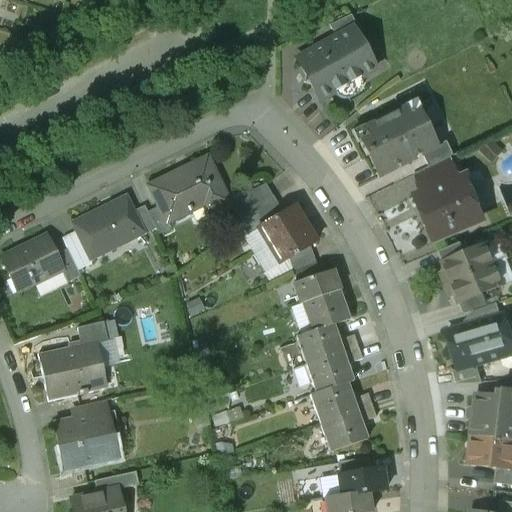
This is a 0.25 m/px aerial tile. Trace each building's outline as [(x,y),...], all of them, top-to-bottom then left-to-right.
[(335,38),(352,29),(356,26),(350,16),(329,26),(335,38)] [(374,71),(352,29),(335,38),(296,60),(319,102),(374,71)] [(422,112),(416,99),(350,131),(357,145),(361,143),(378,177),(421,156),(435,149),(435,147),(418,114),(422,112)] [(490,140),(479,152),(491,164),(502,152),(490,140)] [(435,149),(421,156),(427,168),(446,159),(452,156),(445,142),(435,147),(435,149)] [(481,217),(455,155),(452,156),(446,159),(456,180),(421,194),(415,197),(434,242),(479,223),(481,217)] [(456,180),(446,159),(427,168),(414,175),(421,194),(456,180)] [(228,203),(208,161),(177,176),(176,173),(147,188),(156,208),(165,225),(166,225),(203,207),(206,214),(228,203)] [(239,225),(245,236),(283,214),(265,184),(231,204),(242,223),(239,225)] [(132,215),(124,199),(71,225),(74,232),(60,239),(66,250),(76,272),(90,265),(88,262),(142,235),(132,215)] [(156,208),(145,213),(153,230),(157,236),(169,230),(166,225),(165,225),(156,208)] [(242,239),(253,257),(302,227),(291,208),(283,214),(245,236),(242,239)] [(143,209),(132,215),(142,235),(153,230),(145,213),(143,209)] [(314,245),(302,227),(253,257),(269,284),(292,272),(288,261),(309,249),(314,245)] [(55,256),(45,236),(0,258),(0,260),(16,294),(60,273),(62,272),(55,256)] [(438,253),(442,264),(464,255),(460,244),(438,253)] [(440,276),(444,286),(495,265),(487,246),(464,255),(442,264),(446,273),(440,276)] [(292,272),(313,261),(309,249),(288,261),(292,272)] [(66,250),(55,256),(62,272),(60,273),(66,284),(79,277),(76,272),(66,250)] [(313,261),(292,272),(296,284),(318,277),(313,261)] [(504,286),(495,265),(444,286),(449,297),(455,295),(459,304),(481,295),(504,286)] [(336,292),(330,273),(318,277),(296,284),(292,286),(298,305),(300,304),(336,292)] [(346,320),(336,292),(300,304),(310,333),(332,325),(346,320)] [(481,295),(459,304),(464,315),(474,312),(487,308),(481,295)] [(185,305),(191,318),(204,312),(198,299),(185,305)] [(477,323),(501,316),(498,305),(487,308),(474,312),(477,323)] [(511,356),(511,353),(501,316),(477,323),(447,332),(458,369),(459,372),(477,367),(511,356)] [(80,347),(37,356),(47,402),(103,390),(98,369),(102,368),(97,344),(106,342),(103,324),(77,330),(80,347)] [(295,338),(305,367),(335,357),(331,344),(337,342),(332,325),(310,333),(295,338)] [(331,344),(335,357),(357,349),(353,337),(337,342),(331,344)] [(362,361),(357,349),(335,357),(339,369),(345,367),(362,361)] [(339,369),(335,357),(305,367),(292,371),(298,390),(312,386),(315,395),(346,384),(351,382),(345,367),(339,369)] [(483,384),(477,367),(459,372),(458,369),(453,371),(457,385),(483,384)] [(315,395),(309,397),(319,425),(349,415),(345,403),(352,400),(346,384),(315,395)] [(345,403),(349,415),(371,407),(367,395),(352,400),(345,403)] [(511,396),(499,395),(498,399),(476,397),(475,408),(468,411),(468,419),(473,424),(471,437),(511,442),(511,396)] [(206,402),(209,413),(219,411),(216,400),(206,402)] [(72,420),(109,413),(107,401),(71,409),(72,420)] [(209,429),(204,404),(191,406),(196,431),(209,429)] [(375,419),(371,407),(349,415),(353,427),(360,425),(375,419)] [(242,419),(238,408),(211,417),(215,428),(242,419)] [(114,438),(109,413),(72,420),(53,424),(62,469),(112,460),(108,439),(114,438)] [(349,415),(319,425),(329,454),(366,442),(360,425),(353,427),(349,415)] [(495,484),(511,486),(511,442),(471,437),(468,466),(497,469),(495,484)] [(338,465),(340,477),(369,473),(368,461),(338,465)] [(383,491),(380,471),(369,473),(340,477),(337,478),(339,498),(366,494),(383,491)] [(93,482),(95,494),(116,489),(116,490),(137,486),(134,473),(93,482)] [(95,494),(69,500),(72,511),(121,511),(116,490),(116,489),(95,494)] [(368,511),(366,494),(339,498),(322,500),(324,511),(368,511)] [(511,511),(511,504),(500,503),(498,511),(511,511)]
